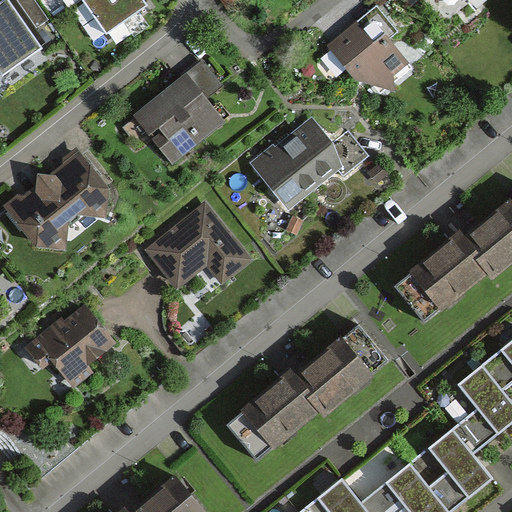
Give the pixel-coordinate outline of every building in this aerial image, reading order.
[(87,0),(106,27),(145,0),(87,0)] [(18,3),(0,14),(0,59),(11,77),(50,51),(18,3)] [(377,10),(329,47),(354,80),(365,72),(380,91),(410,67),(385,34),(391,29),(377,10)] [(187,74),(137,114),(175,161),(224,121),(187,74)] [(312,118),(253,162),(289,208),(347,164),(312,118)] [(80,153),(6,208),(36,247),(64,249),(66,224),(80,214),(107,218),(109,192),(80,153)] [(471,257),(484,273),(490,281),(511,263),(511,201),(511,200),(463,238),(475,253),(471,257)] [(208,203),(148,247),(177,287),(208,264),(222,282),(251,261),(208,203)] [(411,274),(439,309),(484,273),(471,257),(475,253),(463,238),(460,234),(411,274)] [(60,320),(26,348),(42,367),(50,361),(71,387),(92,371),(87,365),(114,342),(84,306),(63,323),(60,320)] [(301,394),(314,410),(320,418),(372,376),(341,337),(294,375),(306,391),(301,394)] [(511,343),(501,353),(511,366),(511,343)] [(511,426),(511,405),(482,368),(457,387),(498,438),(511,426)] [(241,411),(269,446),(314,410),(301,394),(306,391),(294,375),(290,371),(241,411)] [(493,484),(452,431),(427,451),(468,503),(493,484)] [(446,511),(410,466),(386,484),(407,511),(446,511)] [(206,511),(178,477),(134,511),(206,511)] [(368,511),(344,480),(318,500),(328,511),(368,511)]
